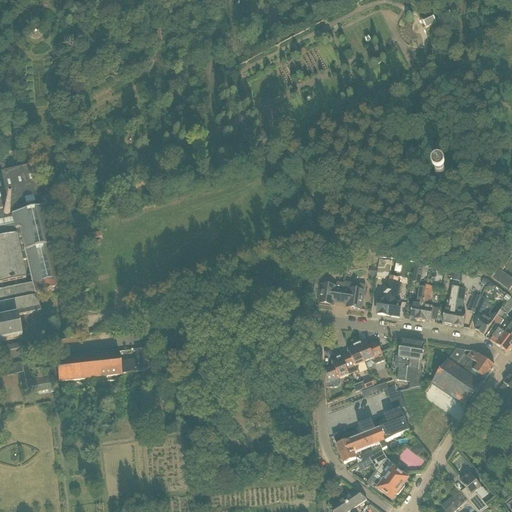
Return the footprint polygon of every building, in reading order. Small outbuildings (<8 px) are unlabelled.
[(427,18),(422,21),(426,29),(432,27),(436,24),(432,16),(427,18)] [(142,42),(149,43),(152,33),(144,31),(142,42)] [(117,73),(127,67),(123,61),(113,67),(117,73)] [(430,172),(426,164),(418,168),(423,176),(430,172)] [(0,238),(17,235),(16,231),(20,230),(33,284),(36,294),(37,294),(37,295),(62,289),(43,209),(40,196),(32,166),(0,173),(0,238)] [(447,176),(447,174),(447,172),(445,170),(444,168),(441,168),(439,168),(437,169),(436,171),(435,173),(434,175),(435,177),(436,179),(438,180),(440,181),(443,181),(445,180),(446,178),(447,176)] [(80,231),(66,234),(70,251),(84,248),(80,231)] [(0,352),(23,348),(22,343),(0,347),(0,343),(22,338),(17,316),(41,312),(37,295),(37,294),(36,294),(33,284),(28,285),(17,235),(0,238),(0,352)] [(78,254),(70,256),(73,269),(81,267),(78,254)] [(379,260),(376,278),(389,280),(392,262),(379,260)] [(421,284),(424,266),(425,265),(415,263),(415,265),(412,283),(421,284)] [(511,286),(511,279),(497,269),(491,277),(508,291),(511,286)] [(378,315),(388,316),(399,318),(401,303),(397,303),(400,285),(397,284),(398,280),(394,279),(391,279),(391,283),(387,283),(384,300),(380,300),(378,315)] [(319,304),(330,306),(331,303),(335,304),(336,293),(342,294),(343,289),(344,284),(337,283),(337,287),(321,285),(319,304)] [(362,311),(362,310),(366,286),(344,283),(344,284),(343,289),(342,294),(348,295),(347,306),(351,306),(350,309),(362,311)] [(492,292),(496,287),(491,283),(486,288),(492,292)] [(420,285),(418,294),(417,306),(411,305),(409,312),(412,312),(411,320),(421,321),(426,287),(420,285)] [(437,321),(439,309),(430,308),(434,288),(426,287),(421,321),(431,323),(432,320),(437,321)] [(445,310),(443,325),(453,326),(459,289),(453,288),(450,302),(448,302),(447,310),(445,310)] [(453,326),(464,328),(466,313),(462,313),(466,290),(459,289),(453,326)] [(476,312),(481,299),(481,298),(474,295),(468,312),(475,315),(476,312)] [(282,306),(280,297),(273,298),(275,307),(282,306)] [(488,302),(481,299),(476,312),(483,315),(488,302)] [(496,305),(493,310),(486,319),(483,317),(475,330),(484,336),(494,322),(495,322),(502,312),(503,309),(496,305)] [(500,319),(502,320),(505,315),(502,312),(495,322),(496,323),(500,319)] [(511,324),(511,326),(507,323),(502,329),(501,331),(511,339),(511,324)] [(491,341),(499,347),(508,354),(511,348),(511,339),(501,331),(499,330),(491,341)] [(398,370),(397,382),(407,383),(412,343),(402,341),(399,358),(402,358),(400,371),(398,370)] [(358,345),(365,363),(371,361),(376,365),(385,361),(378,343),(369,347),(367,342),(358,345)] [(422,361),(424,345),(412,343),(407,383),(410,383),(421,384),(424,371),(418,370),(419,361),(422,361)] [(342,358),(349,376),(358,372),(359,366),(365,363),(358,345),(348,349),(350,354),(342,358)] [(151,366),(149,348),(136,350),(138,364),(120,366),(122,375),(144,372),(151,366)] [(464,355),(465,351),(456,350),(447,362),(481,387),(495,367),(479,355),(478,356),(474,353),(471,352),(468,357),(464,355)] [(120,366),(119,352),(56,359),(59,383),(122,376),(122,375),(120,366)] [(334,367),(325,370),(326,389),(336,388),(337,388),(338,387),(339,386),(340,385),(341,383),(341,381),(340,379),(349,376),(342,358),(332,362),(334,367)] [(447,362),(432,383),(452,397),(451,398),(466,407),(467,407),(481,387),(447,362)] [(511,373),(500,389),(509,397),(511,393),(511,373)] [(54,392),(52,378),(26,383),(29,397),(54,392)] [(366,389),(374,386),(372,380),(364,383),(366,389)] [(362,394),(364,399),(387,390),(385,385),(362,394)] [(119,386),(106,387),(107,394),(120,393),(119,386)] [(365,436),(337,447),(344,465),(356,460),(354,454),(386,442),(387,444),(403,436),(410,433),(410,432),(406,420),(405,420),(396,397),(381,403),(384,412),(359,422),(365,436)] [(425,433),(432,438),(433,436),(437,438),(438,437),(440,439),(443,433),(441,432),(442,431),(441,429),(444,425),(442,424),(446,418),(436,411),(432,417),(431,416),(423,429),(426,431),(425,433)] [(334,434),(336,442),(348,439),(346,432),(334,434)] [(411,450),(417,456),(424,449),(417,443),(411,450)] [(496,447),(487,453),(493,460),(501,453),(496,447)] [(386,463),(388,460),(383,452),(372,458),(370,459),(374,466),(377,473),(402,491),(405,487),(404,485),(408,480),(398,472),(399,470),(393,465),(392,467),(386,463)] [(363,457),(365,462),(370,459),(372,458),(371,454),(363,457)] [(358,466),(361,473),(374,466),(370,459),(365,462),(358,466)] [(399,495),(402,491),(377,473),(369,484),(382,494),(383,493),(393,500),(396,495),(399,495)] [(483,511),(487,510),(489,508),(482,500),(477,493),(482,489),(470,475),(461,482),(468,492),(464,496),(476,511),(483,511)] [(453,497),(454,498),(461,492),(457,487),(453,491),(450,494),(453,497)] [(350,511),(367,501),(355,492),(334,506),(334,511),(350,511)] [(448,511),(455,511),(463,505),(459,500),(447,510),(448,511)]
